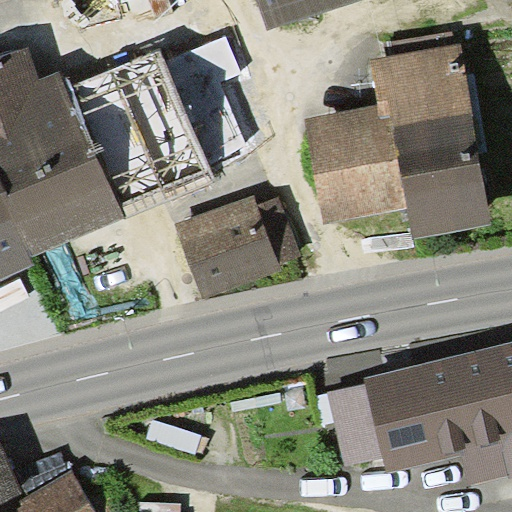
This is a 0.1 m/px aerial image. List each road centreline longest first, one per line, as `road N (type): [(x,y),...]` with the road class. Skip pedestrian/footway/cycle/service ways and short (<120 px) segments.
road 1 (secondary): [(511,290),(404,306),(0,400)]
road 2 (unclassified): [(0,415),(93,454),(223,489),(378,498),(410,511)]
road 3 (unknown): [(354,317),(306,204),(244,0)]
